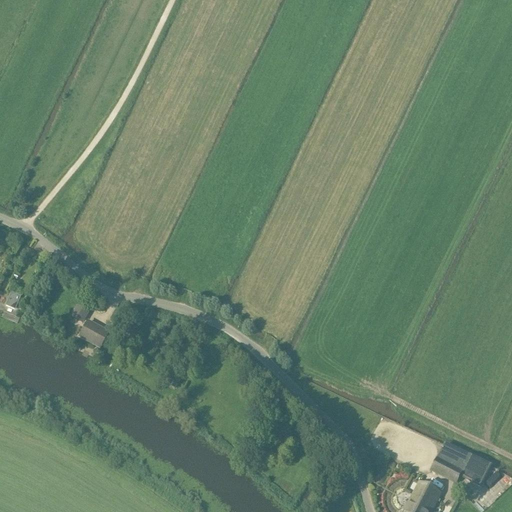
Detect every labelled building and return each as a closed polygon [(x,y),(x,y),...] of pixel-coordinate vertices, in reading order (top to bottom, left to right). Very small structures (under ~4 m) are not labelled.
[(6,305),(14,309),(20,297),(11,293),(6,305)] [(70,318),(83,324),(89,313),(77,306),(70,318)] [(109,332),(88,321),(78,339),(100,350),(109,332)] [(177,389),(181,381),(175,377),(170,385),(177,389)] [(279,442),(272,451),(277,455),(284,447),(279,442)] [(455,484),(465,467),(440,453),(430,471),(455,484)] [(429,511),(439,495),(419,484),(404,511),(429,511)]
